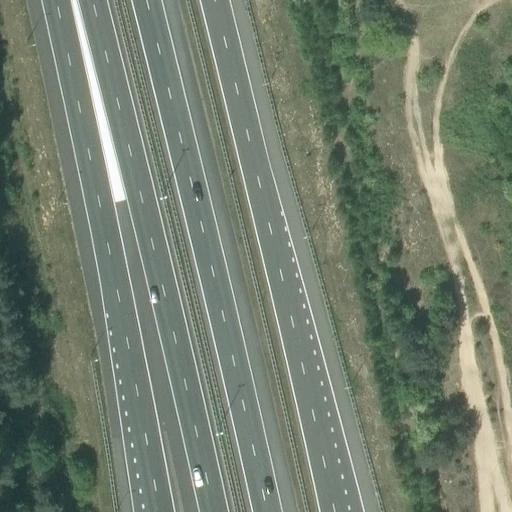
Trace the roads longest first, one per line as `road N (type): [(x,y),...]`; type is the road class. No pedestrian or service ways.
road 1 (motorway): [(90,0),(211,511)]
road 2 (motorway): [(264,511),(144,0)]
road 3 (motorway): [(332,511),(213,0)]
road 4 (motorway): [(54,0),(152,511)]
